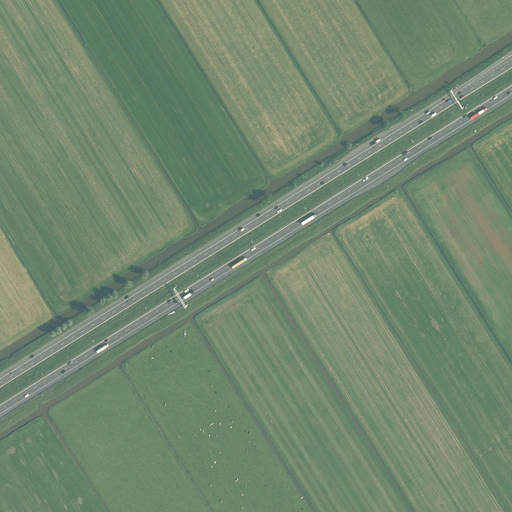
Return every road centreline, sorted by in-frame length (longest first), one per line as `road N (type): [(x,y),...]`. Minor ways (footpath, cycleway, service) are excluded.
road 1 (motorway): [(511,62),(0,383)]
road 2 (motorway): [(0,412),(511,92)]
